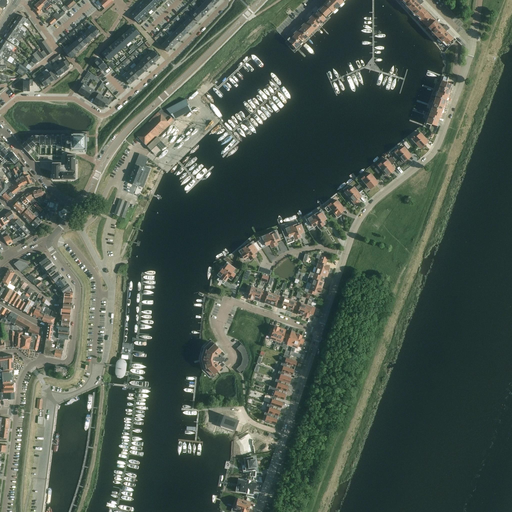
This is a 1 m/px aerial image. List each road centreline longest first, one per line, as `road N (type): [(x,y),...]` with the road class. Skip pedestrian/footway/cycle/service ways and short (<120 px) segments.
road 1 (tertiary): [(70,207),(131,125),(261,0)]
road 2 (residential): [(228,0),(105,115),(73,98),(19,98),(0,112)]
road 3 (residential): [(99,266),(110,294),(103,365),(94,382),(49,407),(39,511)]
road 4 (residential): [(345,255),(372,203),(433,152),(474,39)]
road 5 (residential): [(258,511),(318,333)]
road 6 (residential): [(230,364),(216,325),(224,304),(318,333)]
road 7 (residential): [(40,360),(68,361),(78,292),(43,241)]
